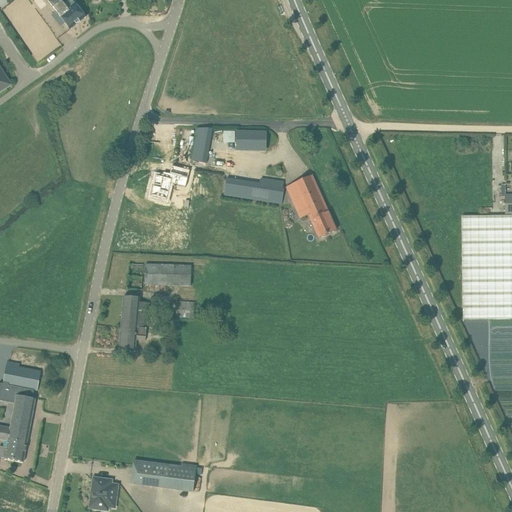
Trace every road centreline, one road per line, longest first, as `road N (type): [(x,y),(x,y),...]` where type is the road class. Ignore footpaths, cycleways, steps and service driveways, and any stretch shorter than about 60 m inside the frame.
road 1 (secondary): [(511,488),(350,126)]
road 2 (unclassified): [(82,351),(141,119)]
road 3 (unclassified): [(141,119),(350,126)]
road 4 (unclassified): [(0,105),(112,23),(168,36)]
road 5 (unclassified): [(51,511),(82,351)]
road 6 (track): [(350,126),(511,129)]
road 7 (secondary): [(350,126),(294,0)]
